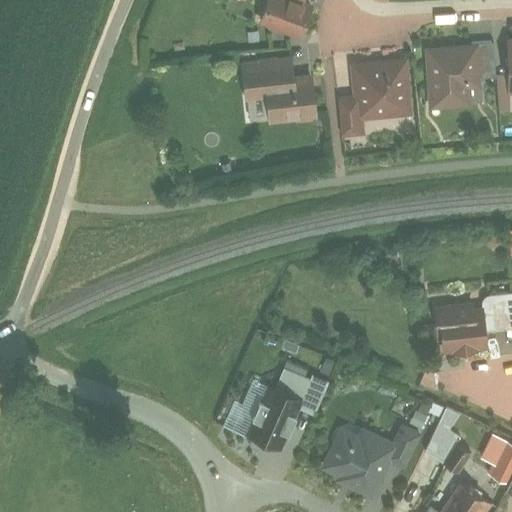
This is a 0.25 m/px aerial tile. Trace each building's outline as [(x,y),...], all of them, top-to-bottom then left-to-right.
[(301,3),(294,0),(265,0),(263,8),(257,23),(298,39),(311,7),(301,3)] [(492,44),(475,45),(478,79),(470,79),(470,84),(495,82),(492,44)] [(475,45),(425,48),(429,110),(472,108),(470,84),(470,79),(478,79),(475,45)] [(291,59),(244,63),(246,103),(265,102),(264,83),(293,81),(291,59)] [(408,59),(350,64),(353,100),(338,101),(341,137),(365,134),(364,120),(413,116),(408,59)] [(510,95),(509,76),(497,76),(499,112),(511,112),(510,95)] [(293,81),(264,83),(265,102),(267,123),(316,120),(313,80),(293,81)] [(483,87),(473,88),(473,105),(484,105),(483,87)] [(495,233),(486,243),(495,251),(504,241),(495,233)] [(511,289),(481,293),(484,315),(485,328),(511,324),(511,289)] [(474,299),(437,304),(442,350),(450,349),(451,352),(476,349),(476,346),(487,345),(485,328),(484,315),(476,316),(474,299)] [(282,371),(273,393),(299,404),(296,410),(312,417),(326,384),(313,378),(311,383),(282,371)] [(265,390),(245,438),(278,452),(296,410),(299,404),(273,393),(265,390)] [(431,411),(437,413),(440,405),(422,398),(411,423),(424,428),(431,411)] [(446,406),(438,421),(450,428),(459,412),(446,406)] [(356,434),(339,427),(321,467),(337,475),(334,480),(372,498),(389,462),(404,469),(422,430),(401,420),(393,439),(361,424),(356,434)] [(455,442),(460,435),(450,428),(438,421),(425,448),(442,460),(455,442)] [(487,472),(506,482),(511,471),(511,434),(509,432),(487,472)] [(467,451),(455,442),(442,460),(440,462),(453,471),(467,451)] [(476,511),(486,499),(459,481),(439,509),(437,511),(476,511)] [(437,511),(439,509),(430,503),(423,511),(437,511)]
